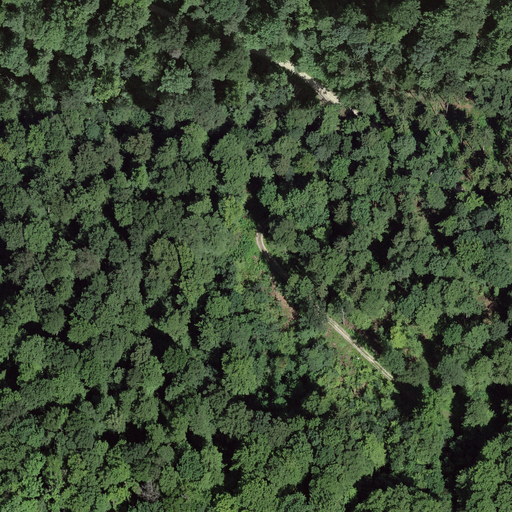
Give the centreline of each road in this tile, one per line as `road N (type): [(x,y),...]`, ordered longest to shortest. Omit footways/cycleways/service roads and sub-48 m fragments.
road 1 (track): [(511,225),(295,69),(132,0)]
road 2 (track): [(0,150),(56,65),(57,43),(43,28)]
